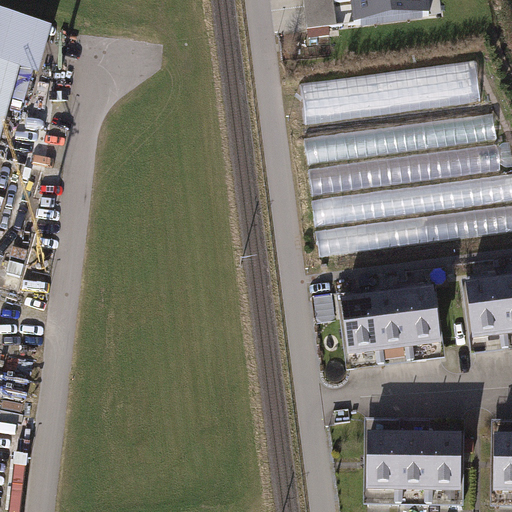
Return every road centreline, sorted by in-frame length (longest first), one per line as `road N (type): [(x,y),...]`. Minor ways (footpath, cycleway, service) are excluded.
road 1 (residential): [(322,511),(255,0)]
road 2 (residential): [(41,511),(100,59)]
road 3 (track): [(293,283),(511,252)]
